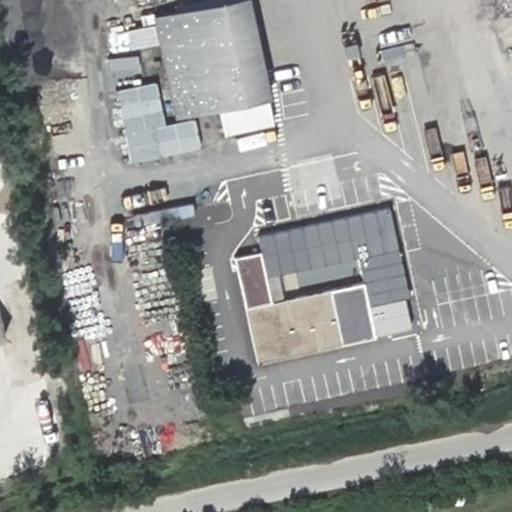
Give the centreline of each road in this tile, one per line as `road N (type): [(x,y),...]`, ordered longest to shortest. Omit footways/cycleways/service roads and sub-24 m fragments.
road 1 (unknown): [(453,209),(309,216),(237,241),(224,266),(250,357),(267,370),(304,369),(511,332)]
road 2 (unclassified): [(511,438),(169,511)]
road 3 (unknown): [(92,0),(99,95),(117,138),(152,159),(190,154)]
road 4 (unknown): [(190,154),(369,120)]
road 5 (unknown): [(0,404),(26,364),(29,321),(12,268),(0,257)]
road 6 (unknown): [(369,120),(302,0)]
road 7 (unknown): [(453,209),(369,120)]
